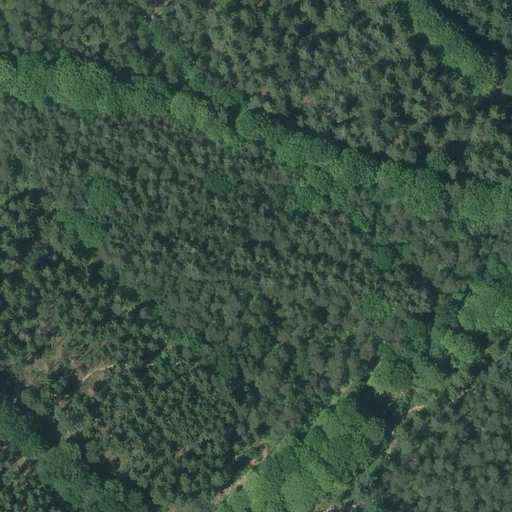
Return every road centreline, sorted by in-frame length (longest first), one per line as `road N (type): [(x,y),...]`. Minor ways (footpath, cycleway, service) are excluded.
road 1 (track): [(511,381),(128,0)]
road 2 (track): [(0,80),(169,113),(377,183),(511,205)]
road 3 (track): [(295,479),(511,306)]
road 4 (track): [(0,406),(120,511)]
road 5 (track): [(400,0),(511,111)]
